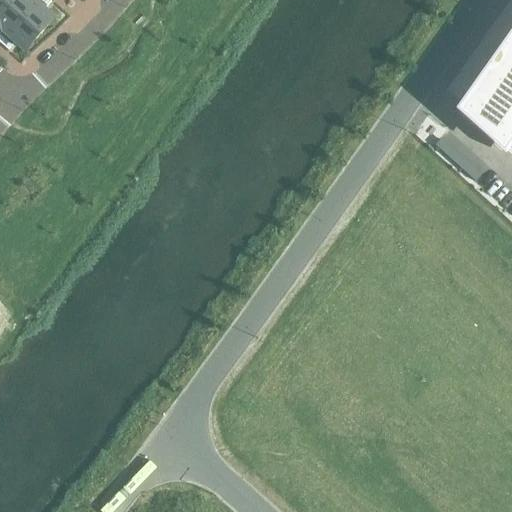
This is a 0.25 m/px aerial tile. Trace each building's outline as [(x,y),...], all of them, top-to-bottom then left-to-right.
[(38,4),(32,0),(13,0),(8,6),(23,20),(38,4)] [(40,35),(54,19),(38,4),(23,20),(40,35)] [(0,28),(9,36),(23,20),(8,6),(0,15),(0,28)] [(25,51),(40,35),(23,20),(9,36),(25,51)] [(511,34),(469,95),(511,133),(511,34)]
